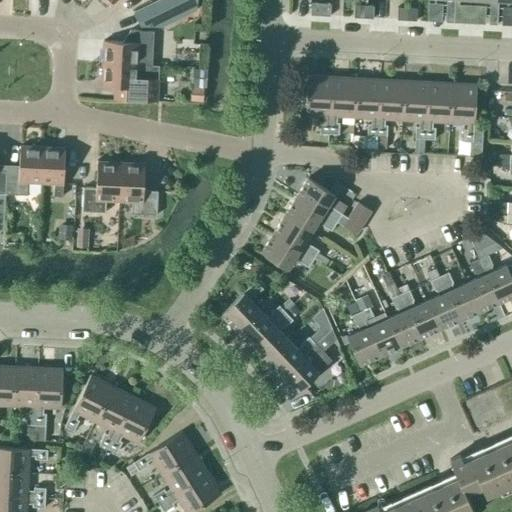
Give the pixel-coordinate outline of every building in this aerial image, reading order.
[(156,0),(133,12),(140,27),(162,27),(181,18),(172,0),(156,0)] [(446,0),(446,10),(454,11),(454,0),(446,0)] [(494,1),(494,0),(478,0),(490,1),(489,13),(498,13),(498,1),(494,1)] [(320,16),(321,4),(311,3),(310,16),(320,16)] [(321,4),(320,16),(330,17),(330,4),(321,4)] [(363,18),(364,6),(354,5),(353,18),(363,18)] [(364,6),(363,18),(373,19),(374,6),(364,6)] [(406,20),(407,8),(397,8),(397,20),(406,20)] [(407,8),(406,20),(416,21),(417,8),(407,8)] [(446,10),(445,22),(454,23),(454,11),(446,10)] [(497,25),(498,13),(489,13),(488,25),(497,25)] [(102,64),(159,66),(151,65),(152,53),(152,44),(153,31),(129,30),(121,42),(103,41),(102,64)] [(158,79),(159,66),(102,64),(101,86),(113,87),(112,99),(157,101),(158,79)] [(329,134),(332,77),(307,75),(305,115),(323,116),(322,122),(319,122),(319,134),(329,134)] [(354,118),(356,78),(332,77),(329,134),(338,135),(339,123),(336,123),(336,117),(354,118)] [(376,137),(380,79),(356,78),(354,118),(371,118),(370,124),(367,124),(367,136),(376,137)] [(401,120),(404,81),(380,79),(376,137),(386,137),(387,125),(384,125),(384,119),(401,120)] [(424,139),(427,82),(404,81),(401,120),(419,121),(418,127),(415,127),(414,139),(424,139)] [(449,123),(451,83),(427,82),(424,139),(434,140),(435,128),(432,128),(432,122),(449,123)] [(451,83),(449,123),(466,124),(466,130),(463,130),(462,141),(473,142),(476,85),(451,83)] [(192,87),(191,102),(203,102),(204,88),(192,87)] [(41,183),(42,147),(20,146),(19,172),(6,171),(5,195),(18,195),(27,195),(27,183),(41,183)] [(42,147),(41,183),(54,184),(53,196),(62,197),(63,184),(65,148),(42,147)] [(493,157),(493,164),(509,165),(510,155),(499,154),(493,157)] [(119,201),(121,162),(97,161),(95,188),(83,188),(82,212),(105,213),(106,201),(119,201)] [(121,162),(119,201),(132,202),(131,214),(156,215),(157,191),(143,191),(144,163),(121,162)] [(331,209),(327,206),(334,194),(307,178),(295,197),(336,222),(337,222),(342,225),(346,217),(342,214),(332,208),(331,209)] [(331,231),(336,222),(295,197),(284,215),(311,232),(318,221),(322,223),(321,225),(331,231)] [(336,200),(331,207),(332,208),(342,214),(347,206),(336,200)] [(357,234),(371,211),(356,201),(346,217),(342,225),(357,234)] [(511,203),(487,202),(487,213),(506,214),(506,223),(511,222),(511,203)] [(304,243),(311,232),(284,215),(272,233),(313,259),(314,258),(325,266),(328,259),(318,252),(319,251),(309,244),(308,246),(304,243)] [(58,225),(57,239),(72,240),(72,225),(58,225)] [(88,247),(88,228),(76,227),(76,247),(88,247)] [(475,252),(487,246),(481,231),(468,237),(475,252)] [(308,267),(313,259),(272,233),(261,252),(287,269),(295,257),(299,260),(298,261),(308,267)] [(478,259),(498,303),(511,296),(511,267),(509,265),(508,266),(506,267),(506,265),(493,271),(491,266),(492,266),(487,255),(478,259)] [(478,312),(498,303),(478,259),(469,263),(474,274),(475,273),(477,278),(465,283),(478,312)] [(478,312),(465,283),(453,288),(451,284),(453,283),(448,272),(439,276),(458,321),(478,312)] [(439,329),(458,321),(439,276),(430,280),(435,291),(436,291),(438,295),(426,301),(439,329)] [(419,338),(399,294),(392,279),(384,283),(395,309),(397,308),(399,313),(387,318),(399,347),(419,338)] [(236,330),(258,309),(249,299),(253,296),(254,297),(263,289),(255,281),(220,314),(236,330)] [(439,329),(426,301),(414,306),(412,301),(413,301),(409,290),(399,294),(419,338),(439,329)] [(364,296),(355,300),(356,302),(360,312),(369,308),(372,306),(367,294),(364,296)] [(380,356),(360,312),(356,302),(347,306),(351,316),(356,327),(357,326),(359,330),(346,336),(359,365),(380,356)] [(250,346),(285,313),(279,306),(270,314),(271,315),(267,318),(258,309),(236,330),(250,346)] [(399,347),(387,318),(375,324),(373,319),(374,318),(369,308),(360,312),(380,356),(399,347)] [(265,362),(288,340),(279,330),(283,327),(284,328),(292,320),(285,313),(250,346),(265,362)] [(318,330),(309,338),(315,344),(324,336),(318,330)] [(280,377),(315,344),(309,338),(308,337),(300,345),(301,346),(297,350),(288,340),(265,362),(280,377)] [(315,344),(280,377),(296,394),(318,372),(309,362),(312,358),(313,360),(322,351),(315,344)] [(0,405),(12,406),(14,366),(0,365),(0,405)] [(35,425),(38,368),(14,366),(12,406),(29,407),(29,413),(26,413),(25,425),(35,425)] [(38,368),(35,425),(45,426),(45,414),(42,413),(43,407),(60,408),(62,369),(38,368)] [(334,375),(336,379),(339,387),(351,381),(346,370),(334,375)] [(94,422),(112,386),(90,375),(64,427),(73,431),(79,421),(76,419),(79,414),(94,422)] [(108,448),(133,397),(112,386),(94,422),(109,429),(107,435),(104,433),(99,444),(107,448),(108,448)] [(133,397),(108,448),(115,452),(116,453),(122,442),(119,441),(122,435),(138,443),(155,408),(133,397)] [(35,428),(34,440),(44,441),(45,426),(35,425),(35,428)] [(26,428),(25,440),(34,440),(35,428),(26,428)] [(161,474),(194,453),(181,432),(125,467),(130,476),(138,471),(148,465),(147,462),(152,459),(161,474)] [(485,496),(511,483),(511,438),(468,458),(469,460),(463,463),(460,455),(449,460),(457,477),(379,511),(376,506),(362,511),(473,511),(465,493),(480,486),(485,496)] [(0,471),(28,473),(29,456),(35,456),(34,459),(46,460),(47,450),(0,447),(0,471)] [(158,504),(207,473),(194,453),(161,474),(170,488),(165,492),(163,489),(153,495),(158,504)] [(27,490),(28,473),(0,471),(0,495),(44,498),(45,488),(33,488),(33,491),(27,490)] [(207,473),(158,504),(163,511),(174,506),(172,503),(177,500),(184,511),(191,511),(220,494),(207,473)] [(44,508),(44,498),(0,495),(0,511),(25,511),(26,504),(32,504),(32,507),(44,508)]
